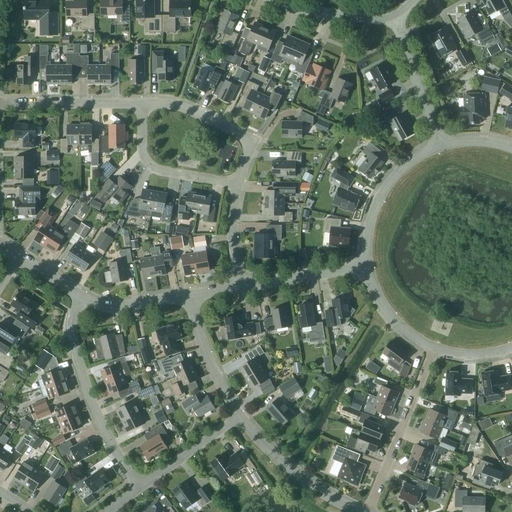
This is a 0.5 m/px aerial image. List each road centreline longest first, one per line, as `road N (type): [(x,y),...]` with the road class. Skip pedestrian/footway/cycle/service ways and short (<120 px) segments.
road 1 (residential): [(136,488),(71,337),(79,296)]
road 2 (residential): [(365,511),(434,348)]
road 3 (residential): [(236,184),(251,146),(246,135),(176,104),(140,101)]
road 4 (residential): [(236,184),(144,160),(140,101)]
road 5 (residential): [(359,511),(290,467),(239,416)]
road 6 (residential): [(366,266),(373,205),(412,158),(440,145)]
road 7 (residential): [(140,101),(0,103)]
road 8 (residential): [(440,145),(396,20)]
road 9 (residential): [(239,416),(212,366),(190,294)]
road 10 (residential): [(366,266),(238,286)]
road 11 (residential): [(136,488),(239,416)]
road 12 (tertiary): [(277,0),(396,20)]
